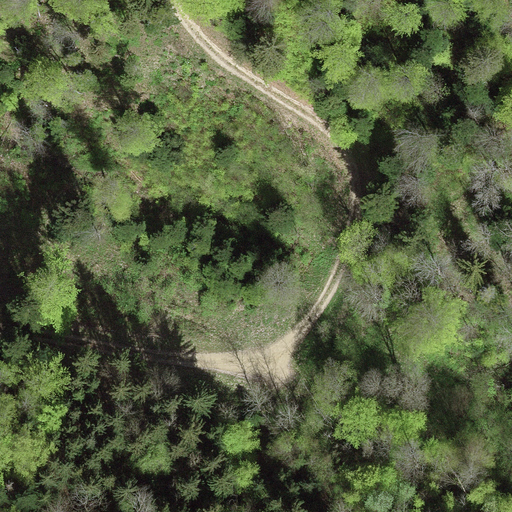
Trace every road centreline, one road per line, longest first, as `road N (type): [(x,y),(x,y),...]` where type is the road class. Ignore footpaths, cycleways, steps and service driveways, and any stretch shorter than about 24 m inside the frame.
road 1 (track): [(0,331),(202,360),(243,356),(294,333),(338,265),(355,214),(340,141),(319,119),(230,69),(166,0)]
road 2 (track): [(258,351),(195,311),(0,216)]
